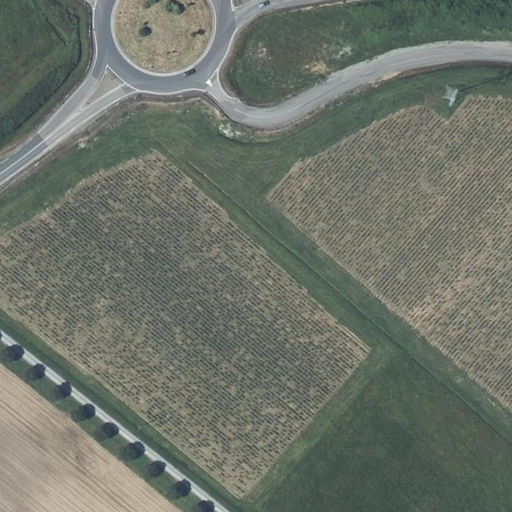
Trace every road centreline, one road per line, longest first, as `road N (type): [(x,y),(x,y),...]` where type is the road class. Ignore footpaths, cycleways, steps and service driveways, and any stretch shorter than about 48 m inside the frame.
road 1 (tertiary): [(511,54),(442,51),(383,64),(253,117),(200,74)]
road 2 (tertiary): [(18,162),(142,82)]
road 3 (tertiary): [(108,54),(81,99),(18,162)]
